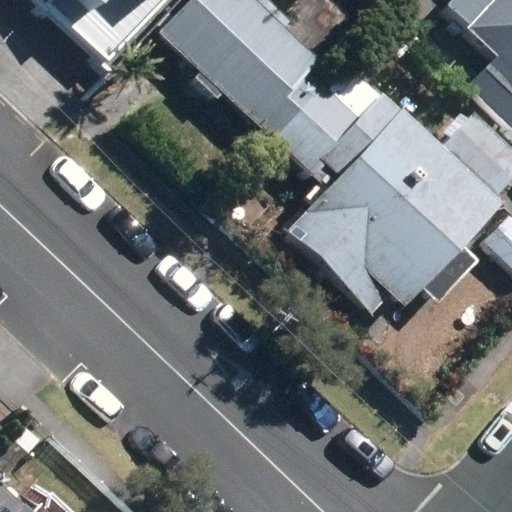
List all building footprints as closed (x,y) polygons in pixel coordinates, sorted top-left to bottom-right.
[(36,0),(64,28),(91,0),(98,0),(114,16),(129,0),(36,0)] [(287,77),(301,63),(232,0),(184,0),(144,44),(252,144),(277,117),(263,104),(287,77)] [(511,0),(442,0),(428,15),(479,63),(466,78),(511,121),(511,0)] [(420,313),(460,270),(443,255),(480,215),(329,75),(322,83),(301,63),(287,77),(263,104),(277,117),(252,144),(297,186),(306,176),(316,186),(266,240),(358,325),(375,307),(385,317),(404,297),(420,313)] [(449,118),(427,141),(435,148),(430,154),(484,202),(511,171),(511,162),(463,118),(457,125),(449,118)] [(59,511),(41,496),(26,511),(59,511)]
